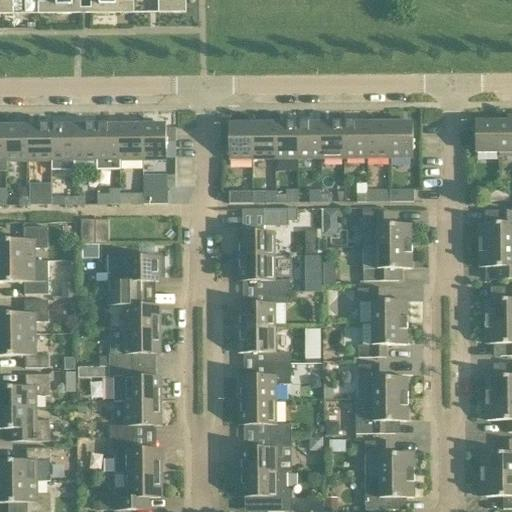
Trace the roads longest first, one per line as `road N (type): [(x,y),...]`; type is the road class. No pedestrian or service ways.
road 1 (residential): [(447,93),(203,89)]
road 2 (residential): [(203,297),(203,89)]
road 3 (residential): [(203,89),(0,90)]
road 4 (residential): [(447,93),(446,280)]
road 5 (residential): [(447,414),(458,398),(457,298),(446,280)]
road 6 (residential): [(446,280),(438,297),(437,396),(447,414)]
road 7 (residential): [(203,424),(191,411),(192,310),(203,297)]
road 8 (residential): [(203,424),(210,408),(203,297)]
